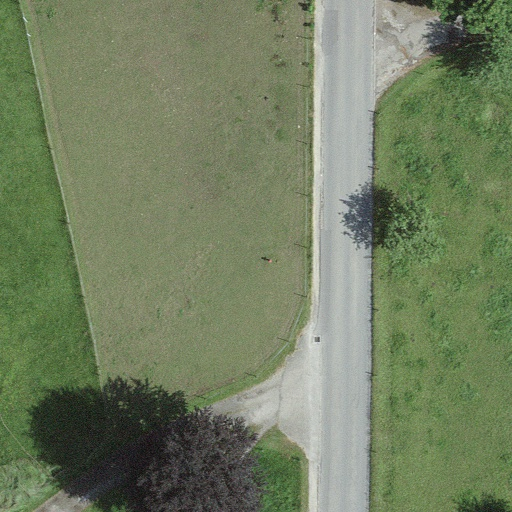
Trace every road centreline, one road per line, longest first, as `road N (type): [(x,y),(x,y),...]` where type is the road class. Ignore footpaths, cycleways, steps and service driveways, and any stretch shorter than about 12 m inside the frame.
road 1 (tertiary): [(346,511),(352,0)]
road 2 (track): [(349,367),(252,404),(52,511)]
road 3 (track): [(354,69),(511,13)]
road 4 (track): [(252,404),(194,511)]
